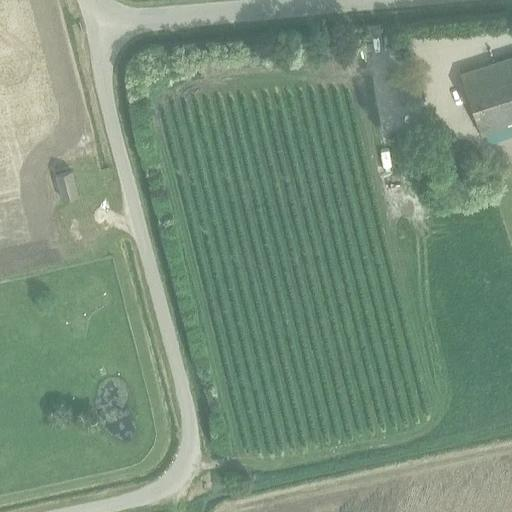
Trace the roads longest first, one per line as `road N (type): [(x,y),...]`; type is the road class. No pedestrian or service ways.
road 1 (unclassified): [(79,511),(160,493),(189,455),(189,415),(102,83),(106,13)]
road 2 (tertiary): [(106,13),(162,20),(382,0)]
